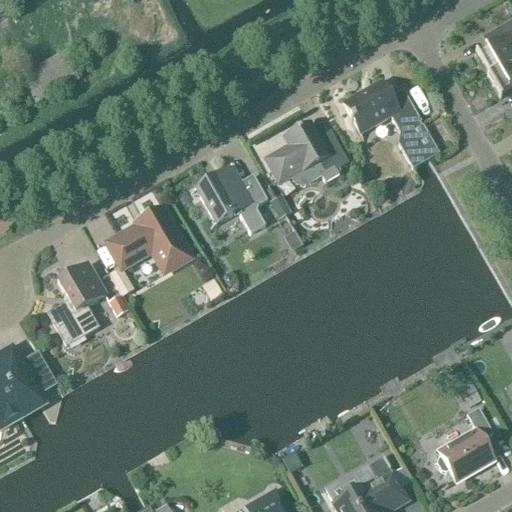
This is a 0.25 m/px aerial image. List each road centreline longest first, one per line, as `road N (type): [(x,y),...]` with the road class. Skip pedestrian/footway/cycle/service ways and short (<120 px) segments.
road 1 (residential): [(0,286),(13,260),(416,39)]
road 2 (residential): [(511,206),(416,39)]
